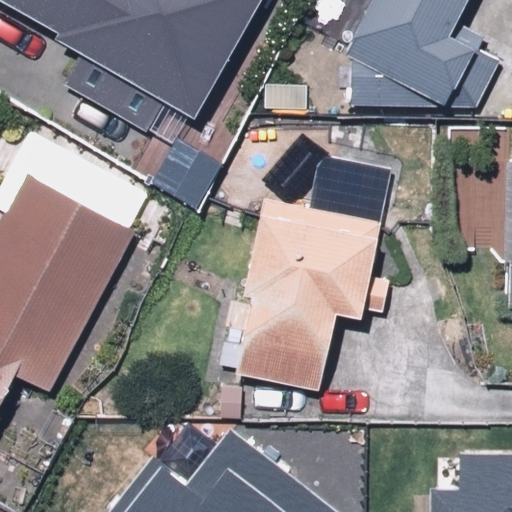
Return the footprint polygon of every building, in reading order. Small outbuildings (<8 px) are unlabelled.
[(13,0),(181,102),(243,0),(13,0)] [(501,61),(442,29),(457,0),(354,0),(326,53),(399,92),(465,128),(501,61)] [(497,315),(511,315),(511,154),(502,154),(497,315)] [(130,232),(20,175),(0,214),(0,383),(40,404),(130,232)] [(216,381),(310,398),(324,320),(349,324),(367,223),(248,202),(216,381)] [(511,511),(511,457),(403,454),(401,511),(511,511)]
